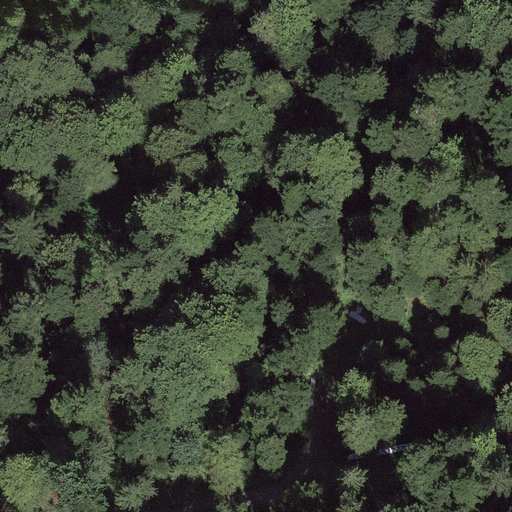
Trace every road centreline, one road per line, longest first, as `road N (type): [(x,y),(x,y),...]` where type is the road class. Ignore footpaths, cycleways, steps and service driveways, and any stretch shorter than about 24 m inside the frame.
road 1 (track): [(309,486),(360,198),(476,0)]
road 2 (track): [(309,486),(428,465),(511,406)]
